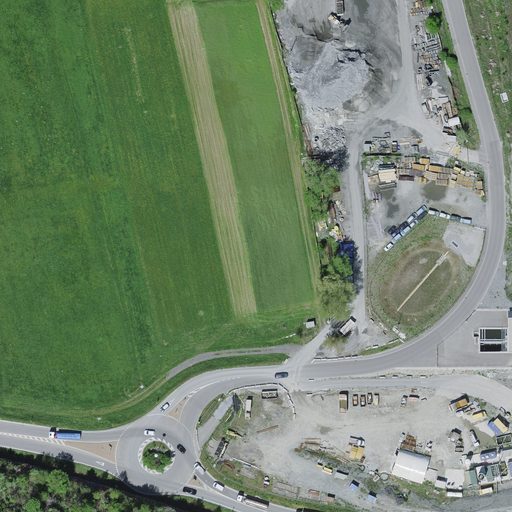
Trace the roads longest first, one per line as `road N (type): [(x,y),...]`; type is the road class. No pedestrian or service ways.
road 1 (unclassified): [(167,426),(200,390),(223,380),(396,359),(459,315),(491,258)]
road 2 (unclassified): [(453,0),(493,148),(491,258)]
road 3 (primary): [(125,453),(0,434)]
